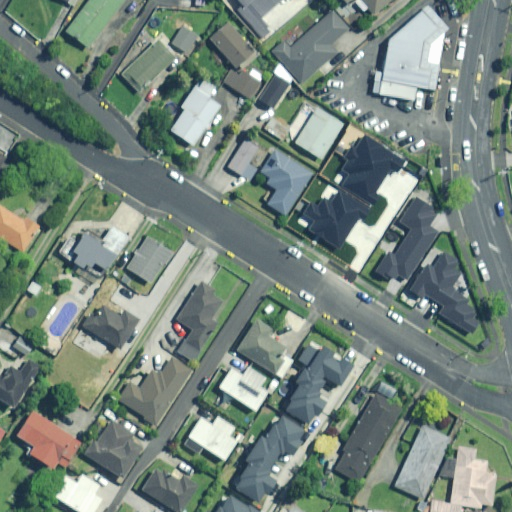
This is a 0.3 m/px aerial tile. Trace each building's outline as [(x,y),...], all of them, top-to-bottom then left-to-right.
[(125,0),(89,0),(67,32),(90,49),(125,0)] [(343,0),(349,6),(355,1),(364,12),(368,8),(374,16),(392,0),(343,0)] [(350,30),(333,11),(291,48),(284,41),(272,52),(302,85),(338,53),(332,46),(350,30)] [(433,73),(423,72),(426,44),(442,30),(427,12),(394,40),(388,96),(419,99),(420,87),(431,88),(433,73)] [(256,54),(230,25),(212,40),(238,70),(256,54)] [(199,37),(184,27),(172,44),(188,54),(199,37)] [(177,59),(159,41),(123,76),(140,94),(177,59)] [(264,77),(254,70),(246,80),(234,71),(226,83),(248,99),(264,77)] [(214,92),(199,81),(181,107),(185,110),(171,131),(194,146),(220,107),(209,99),(214,92)] [(343,124),(317,109),(304,130),(306,130),(297,145),(323,160),(343,124)] [(258,148),(245,140),(228,168),(241,175),(258,148)] [(313,172),(277,149),(262,173),(271,179),(267,184),(277,191),(268,205),(285,216),(313,172)] [(363,175),(374,184),(362,201),(374,211),(378,205),(395,217),(412,195),(371,164),(363,175)] [(381,219),(339,192),(332,202),(330,201),(324,211),(326,212),(321,221),(363,247),(381,219)] [(435,212),(412,195),(395,217),(418,235),(435,212)] [(23,221),(0,206),(0,238),(22,252),(38,225),(25,217),(23,221)] [(78,256),(73,263),(83,270),(86,266),(90,269),(93,264),(104,272),(128,239),(112,227),(100,243),(86,232),(72,252),(78,256)] [(173,254),(148,237),(127,268),(151,285),(173,254)] [(421,250),(410,243),(400,258),(410,264),(405,272),(398,268),(388,284),(435,313),(447,294),(441,290),(448,279),(445,277),(451,268),(430,255),(421,250)] [(227,297),(203,281),(177,321),(193,331),(179,352),(193,362),(217,325),(212,321),(227,297)] [(122,316),(101,304),(85,329),(121,350),(138,320),(125,312),(122,316)] [(356,336),(322,316),(287,378),(322,397),(356,336)] [(274,331),(256,319),(236,351),(281,379),(292,362),(282,355),(287,348),(270,337),(274,331)] [(192,371),(172,358),(160,376),(153,371),(140,390),(130,383),(118,401),(156,426),(192,371)] [(1,367),(0,367),(0,400),(13,409),(40,367),(29,360),(21,373),(11,367),(8,372),(1,367)] [(265,379),(245,366),(240,374),(231,369),(218,388),(255,412),(267,393),(259,388),(265,379)] [(321,401),(291,384),(249,457),(278,474),(321,401)] [(394,392),(382,385),(345,452),(346,452),(336,471),(360,484),(401,409),(389,402),(394,392)] [(82,443),(34,411),(17,436),(34,448),(30,454),(53,470),(58,462),(65,468),(82,443)] [(234,428),(218,417),(212,426),(200,418),(183,445),(199,455),(203,448),(224,461),(236,441),(229,437),(234,428)] [(135,436),(110,419),(86,455),(122,479),(143,448),(131,441),(135,436)] [(451,440),(423,426),(395,487),(423,500),(451,440)] [(476,450),(459,448),(450,504),(423,500),(421,511),(459,511),(461,506),(480,509),(481,504),(492,506),(497,475),(486,473),(488,462),(474,460),(476,450)] [(256,511),(272,485),(234,462),(217,491),(251,511),(256,511)] [(166,477),(156,471),(143,491),(174,511),(181,511),(199,486),(183,476),(179,483),(167,475),(166,477)] [(100,484),(83,473),(76,484),(65,477),(53,496),(77,511),(93,511),(100,500),(93,495),(100,484)]
